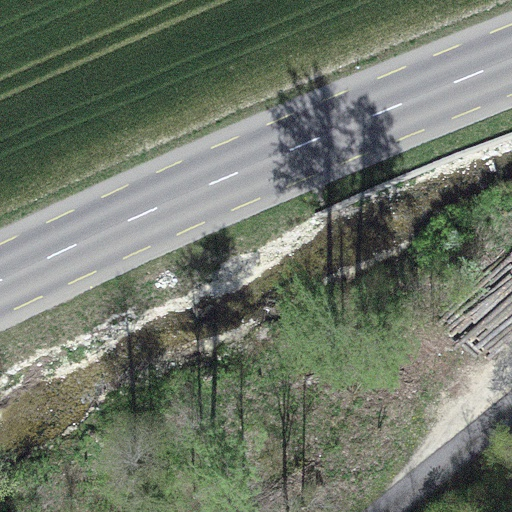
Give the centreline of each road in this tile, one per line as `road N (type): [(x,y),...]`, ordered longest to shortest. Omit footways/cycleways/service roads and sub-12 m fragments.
road 1 (primary): [(511,61),(0,281)]
road 2 (unclassified): [(389,511),(511,407)]
